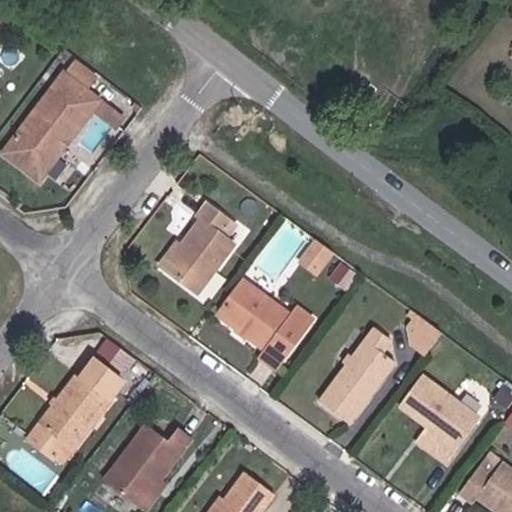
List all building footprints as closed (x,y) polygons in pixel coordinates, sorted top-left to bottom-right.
[(74,46),(67,56),(88,73),(96,63),(74,46)] [(73,74),(15,151),(48,178),(106,99),(73,74)] [(0,105),(12,90),(0,81),(0,105)] [(209,224),(174,272),(204,295),(240,245),(229,236),(237,223),(217,206),(206,221),(209,224)] [(337,253),(324,243),(316,256),(329,266),(337,253)] [(329,266),(316,256),(308,268),(321,276),(329,266)] [(257,284),(231,317),(277,351),(272,357),(285,368),(321,320),(310,311),(303,317),(257,284)] [(435,362),(452,339),(427,320),(418,333),(422,352),(435,362)] [(376,344),(391,357),(400,344),(385,333),(379,340),(376,344)] [(142,355),(121,340),(113,353),(133,368),(142,355)] [(404,367),(391,357),(376,344),(357,369),(331,404),(360,425),(404,367)] [(53,425),(41,440),(64,457),(76,441),(83,447),(134,380),(108,360),(96,379),(90,375),(53,425)] [(435,378),(413,408),(442,429),(431,444),(459,465),(493,419),(435,378)] [(152,506),(172,480),(203,440),(189,430),(179,441),(160,429),(120,482),(152,506)] [(511,511),(511,465),(505,477),(492,468),(473,494),(487,505),(492,501),(507,511),(511,511)] [(229,511),(273,511),(286,495),(258,475),(229,511)]
